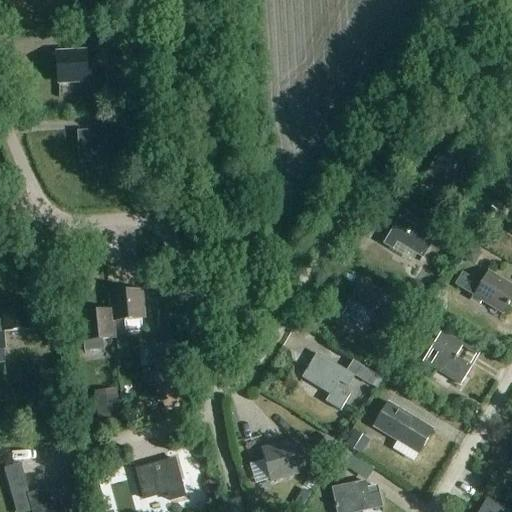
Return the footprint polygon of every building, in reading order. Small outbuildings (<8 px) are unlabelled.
[(57,54),(58,84),(86,82),(85,60),(67,60),(67,53),(57,54)] [(106,88),(127,87),(126,72),(106,73),(106,88)] [(78,133),(80,163),(107,161),(106,139),(88,140),(87,132),(78,133)] [(463,197),(471,183),(477,173),(440,151),(426,175),(463,197)] [(511,209),(511,191),(506,188),(498,201),(511,209)] [(399,218),(384,245),(383,246),(393,252),(394,249),(408,257),(410,253),(422,260),(435,239),(399,218)] [(145,259),(128,260),(130,274),(146,273),(145,259)] [(462,274),(456,286),(502,314),(511,297),(511,287),(488,273),(481,286),(462,274)] [(383,295),(369,287),(361,282),(345,308),(353,313),(350,319),(366,329),(374,316),(371,314),(383,295)] [(425,305),(432,293),(417,285),(411,296),(425,305)] [(142,329),(141,319),(144,318),(141,292),(109,295),(111,311),(112,311),(113,321),(114,321),(124,320),(125,331),(142,329)] [(449,294),(441,305),(469,327),(478,315),(449,294)] [(1,332),(2,332),(32,329),(30,302),(0,304),(0,321),(0,322),(1,332)] [(112,311),(111,311),(81,314),(83,341),(102,339),(115,338),(114,321),(113,321),(112,311)] [(455,358),(462,345),(442,333),(432,349),(438,353),(430,367),(460,385),(471,367),(455,358)] [(103,349),(102,339),(83,341),(84,351),(103,349)] [(317,355),(303,379),(328,394),(323,401),(340,412),(350,394),(337,386),(340,382),(348,387),(354,377),(372,388),(377,379),(380,381),(383,377),(379,375),(378,377),(353,362),(346,372),(317,355)] [(389,375),(394,378),(399,378),(403,373),(402,366),(397,363),(391,364),(388,369),(389,375)] [(97,420),(119,417),(117,396),(94,399),(97,420)] [(388,403),(373,427),(418,455),(433,431),(388,403)] [(354,431),(344,447),(356,454),(366,438),(354,431)] [(326,435),(317,448),(331,457),(339,444),(326,435)] [(269,448),(261,450),(269,483),(278,480),(306,473),(297,440),(269,448)] [(0,445),(0,469),(21,470),(21,446),(0,445)] [(345,449),(337,461),(348,468),(355,456),(345,449)] [(175,460),(153,466),(135,471),(144,500),(167,493),(170,502),(185,497),(175,460)] [(26,479),(10,484),(13,496),(29,491),(26,479)] [(86,485),(90,500),(102,497),(98,482),(86,485)] [(332,489),(337,511),(360,511),(381,508),(378,495),(368,497),(365,482),(332,489)] [(73,511),(66,484),(28,495),(32,511),(73,511)] [(508,511),(487,500),(480,511),(508,511)]
